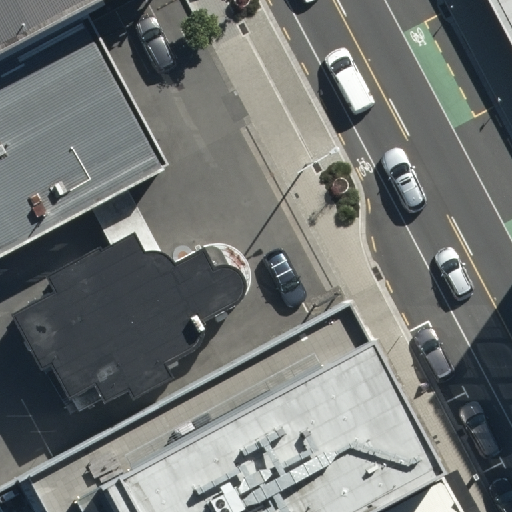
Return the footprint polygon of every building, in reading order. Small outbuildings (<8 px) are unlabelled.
[(0,0),(0,57),(113,0),(0,0)] [(511,0),(491,0),(511,38),(511,0)] [(84,19),(0,62),(0,254),(0,255),(164,170),(84,19)] [(144,212),(134,193),(94,215),(105,233),(111,245),(47,277),(54,288),(10,312),(41,370),(52,364),(70,397),(93,385),(103,404),(129,391),(133,399),(169,380),(162,368),(194,350),(201,343),(201,328),(242,301),(248,290),(250,274),(247,259),(220,245),(204,248),(173,265),(144,212)] [(73,447),(0,485),(0,511),(367,511),(435,476),(364,344),(343,304),(73,447)] [(452,511),(442,492),(404,511),(452,511)]
